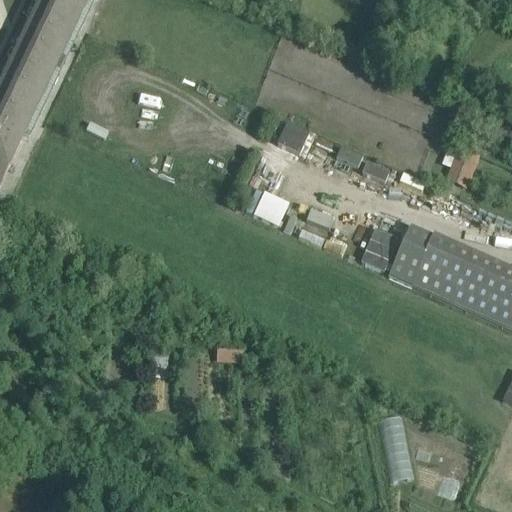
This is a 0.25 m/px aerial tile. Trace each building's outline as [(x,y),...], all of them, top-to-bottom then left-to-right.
[(41,0),(0,86),(0,188),(89,0),(41,0)] [(299,156),(308,136),(286,125),(277,146),(299,156)] [(447,129),(445,132),(447,137),(447,138),(455,141),(459,132),(447,127),(447,129)] [(448,180),(447,182),(467,191),(480,159),(459,151),(448,180)] [(366,166),(361,176),(384,186),(389,175),(366,166)] [(383,275),(396,242),(374,232),(360,265),(383,275)] [(432,242),(411,290),(442,303),(463,256),(432,242)] [(391,280),(398,283),(402,276),(395,273),(391,280)] [(511,309),(503,330),(511,333),(511,309)] [(511,409),(511,383),(502,404),(511,409)] [(378,423),(390,485),(414,480),(402,418),(378,423)]
